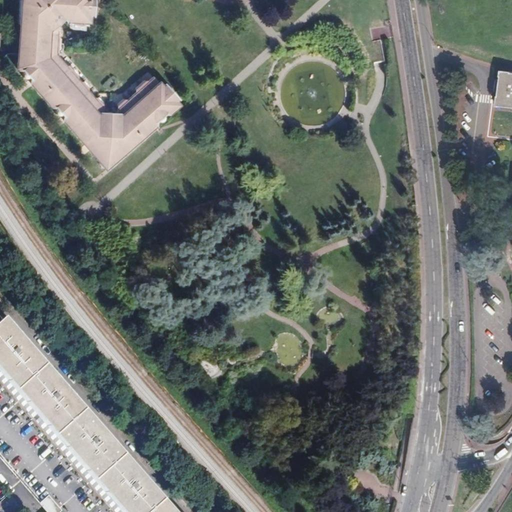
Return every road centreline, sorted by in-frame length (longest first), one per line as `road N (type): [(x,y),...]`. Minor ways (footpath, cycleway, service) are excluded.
road 1 (secondary): [(400,0),(435,273),(419,466)]
road 2 (secondary): [(450,462),(457,291),(419,0)]
